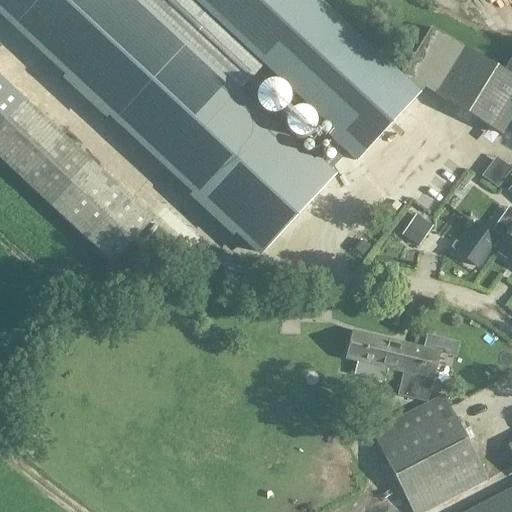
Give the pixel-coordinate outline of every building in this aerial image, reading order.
[(311,168),(130,0),(0,0),(0,10),(262,255),(335,176),(318,160),(322,156),(314,149),(307,158),(314,164),(311,168)] [(138,0),(238,93),(261,68),(187,0),(138,0)] [(398,84),(307,0),(195,0),(335,130),(327,139),(346,156),(354,148),(363,156),(426,89),(502,136),(511,120),(511,62),(504,74),(463,48),(452,66),(449,64),(448,65),(420,55),(407,74),(407,75),(398,84)] [(11,89),(0,100),(0,161),(111,265),(152,221),(11,89)] [(421,177),(407,204),(435,219),(448,193),(464,202),(479,175),(448,158),(434,184),(421,177)] [(369,185),(373,205),(392,200),(388,181),(369,185)] [(402,236),(412,243),(426,223),(416,216),(402,236)] [(477,267),(491,248),(496,241),(475,226),(461,246),(455,242),(451,248),(457,252),(456,253),(477,267)] [(496,241),(491,248),(511,262),(511,227),(500,244),(496,241)] [(314,302),(282,301),(281,320),(314,320),(314,302)] [(439,353),(410,346),(352,332),(345,360),(403,374),(398,397),(423,403),(428,400),(439,353)] [(425,511),(487,480),(450,408),(444,395),(371,433),(411,511),(425,511)]
